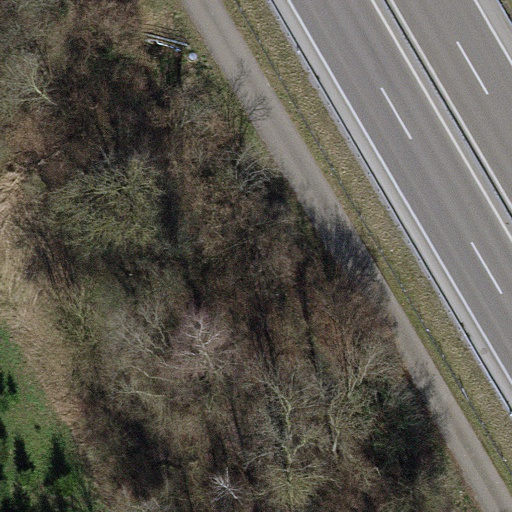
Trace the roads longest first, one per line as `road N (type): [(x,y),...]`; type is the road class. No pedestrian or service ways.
road 1 (motorway): [(329,0),(511,312)]
road 2 (motorway): [(511,129),(436,0)]
